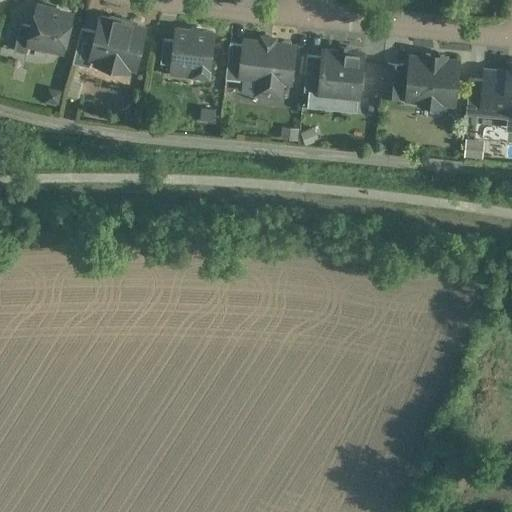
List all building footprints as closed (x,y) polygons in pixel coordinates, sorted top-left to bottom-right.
[(72,16),(37,7),(32,27),(27,45),(28,45),(45,49),(45,47),(63,52),(72,16)] [(112,21),(100,18),(96,33),(90,59),(91,59),(135,70),(145,29),(133,26),(134,24),(112,19),(112,21)] [(20,25),(13,52),(26,55),(28,45),(27,45),(32,27),(20,25)] [(96,33),(80,30),(72,65),(89,69),(91,59),(90,59),(96,33)] [(213,34),(176,30),(175,42),(172,66),(194,68),(193,76),(208,78),(213,34)] [(175,42),(163,40),(160,64),(172,66),(175,42)] [(295,48),(244,42),(243,46),(239,77),(240,78),(259,80),(257,94),(279,97),(281,83),(291,84),(295,48)] [(243,46),(229,44),(225,80),(240,82),(240,78),(239,77),(243,46)] [(363,55),(323,51),(322,58),(319,94),(359,98),(363,55)] [(445,57),(425,55),(425,59),(411,58),(407,99),(420,100),(420,104),(440,106),(440,102),(454,103),(458,62),(444,61),(445,57)] [(322,58),(307,56),(303,92),(319,94),(322,58)] [(403,65),(387,64),(383,97),(399,98),(403,65)] [(508,73),(483,71),(481,92),(505,94),(508,73)] [(511,73),(508,73),(505,94),(481,92),(480,106),(506,109),(505,113),(511,113),(511,73)] [(478,142),(466,141),(465,156),(477,157),(478,142)] [(470,464),(450,456),(434,498),(455,506),(470,464)]
